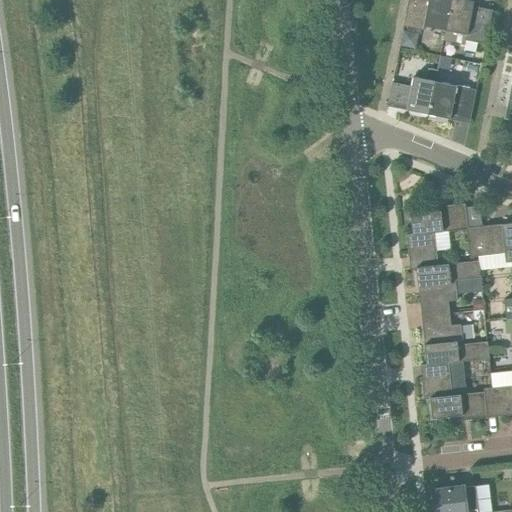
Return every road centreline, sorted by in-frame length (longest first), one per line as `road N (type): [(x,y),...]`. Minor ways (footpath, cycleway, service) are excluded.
road 1 (primary): [(36,511),(0,89)]
road 2 (residential): [(386,465),(352,137)]
road 3 (residential): [(511,188),(376,133),(352,137)]
road 4 (residential): [(352,137),(335,0)]
road 5 (residential): [(511,450),(386,465)]
